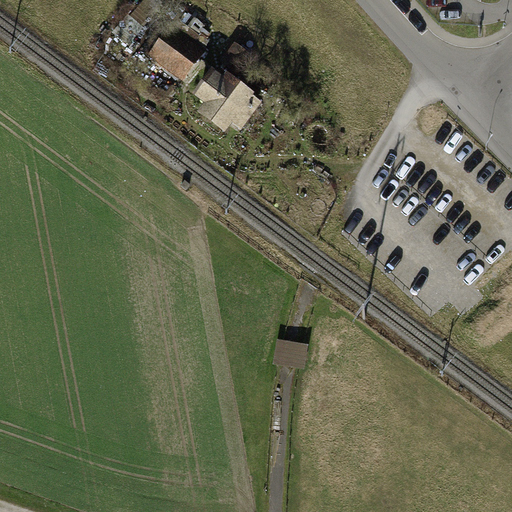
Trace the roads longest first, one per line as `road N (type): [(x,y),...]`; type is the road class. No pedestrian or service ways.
road 1 (unknown): [(336,187),(415,46)]
road 2 (unclassified): [(470,103),(371,0)]
